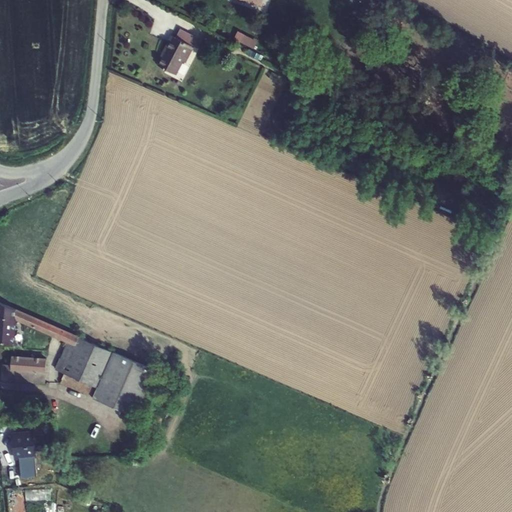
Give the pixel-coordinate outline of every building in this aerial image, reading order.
[(194,46),(172,35),(164,51),(166,51),(158,65),(176,74),(183,60),(185,62),(194,46)] [(244,35),(240,42),(253,49),(257,41),(244,35)] [(453,138),(458,140),(462,133),(457,131),(453,138)] [(16,318),(68,341),(77,345),(80,337),(0,302),(0,341),(14,343),(16,318)] [(60,383),(94,398),(114,352),(80,337),(77,345),(65,373),(60,383)] [(56,369),(65,373),(77,345),(68,341),(56,369)] [(94,398),(135,416),(155,370),(114,352),(94,398)] [(47,359),(12,356),(11,364),(2,364),(1,380),(45,383),(47,359)] [(35,456),(33,432),(13,434),(16,458),(24,457),(25,466),(36,465),(35,456)]
